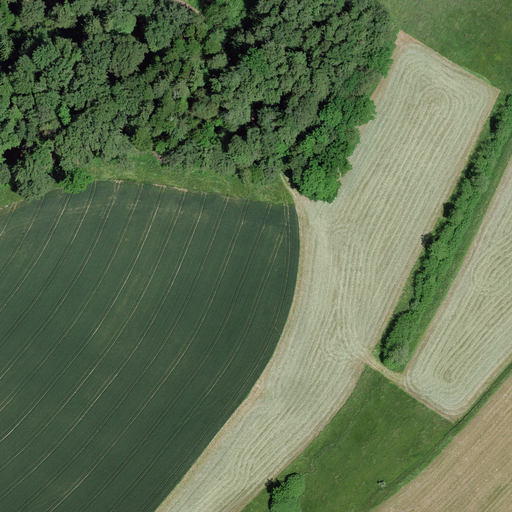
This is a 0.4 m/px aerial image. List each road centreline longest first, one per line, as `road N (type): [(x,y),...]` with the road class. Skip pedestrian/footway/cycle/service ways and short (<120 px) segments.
road 1 (track): [(302,205),(219,35),(174,0)]
road 2 (track): [(0,94),(121,0)]
